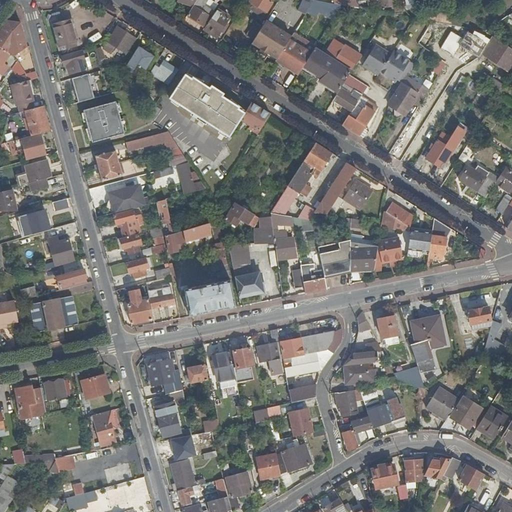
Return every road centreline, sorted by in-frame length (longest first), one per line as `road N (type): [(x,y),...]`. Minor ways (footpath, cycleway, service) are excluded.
road 1 (unclassified): [(116,0),(511,247)]
road 2 (residential): [(30,2),(121,344)]
road 3 (residential): [(121,344),(338,299)]
road 4 (residential): [(511,479),(443,443),(387,449),(339,469)]
road 5 (residential): [(338,299),(348,332),(321,382),(321,404),(339,469)]
road 6 (residential): [(338,299),(511,266)]
road 7 (residential): [(121,344),(165,511)]
road 8 (residential): [(0,367),(121,344)]
